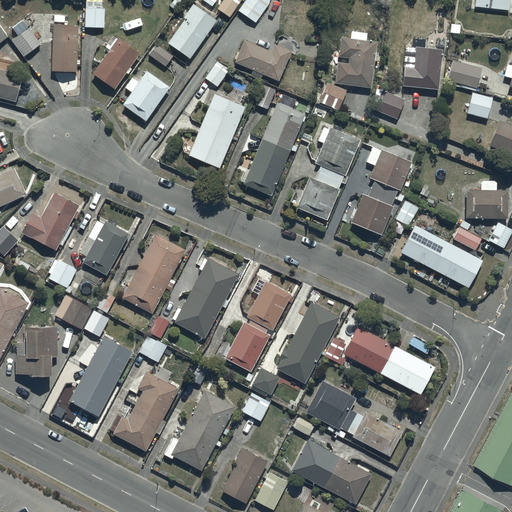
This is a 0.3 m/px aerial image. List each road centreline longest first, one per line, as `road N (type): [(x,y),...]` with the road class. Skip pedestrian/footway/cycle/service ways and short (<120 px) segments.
road 1 (residential): [(497,346),(375,282),(104,165),(67,134)]
road 2 (residential): [(411,511),(497,346)]
road 3 (tertiary): [(0,425),(164,511)]
